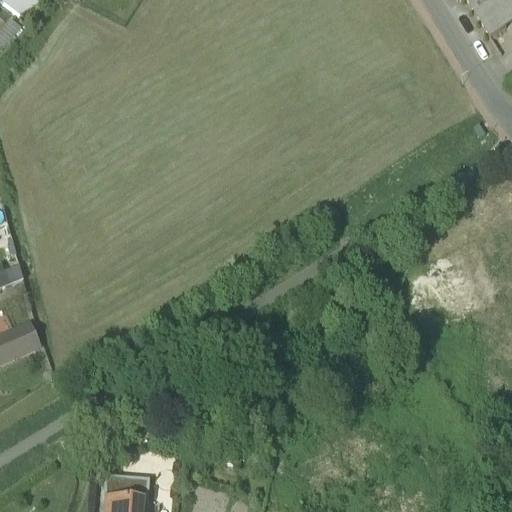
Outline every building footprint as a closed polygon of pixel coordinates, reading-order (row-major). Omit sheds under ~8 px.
[(44,0),(0,0),(0,5),(19,19),(46,4),(44,0)] [(511,0),(464,0),(490,42),(511,27),(511,0)] [(511,257),(409,295),(397,308),(401,320),(412,330),(415,338),(478,315),(484,309),(504,302),(511,310),(511,257)] [(19,269),(5,275),(10,289),(23,283),(19,269)] [(5,275),(0,277),(0,293),(10,289),(5,275)] [(29,329),(0,341),(0,368),(39,351),(29,329)] [(150,485),(105,481),(104,491),(105,491),(104,504),(143,507),(148,507),(148,494),(149,494),(150,485)]
